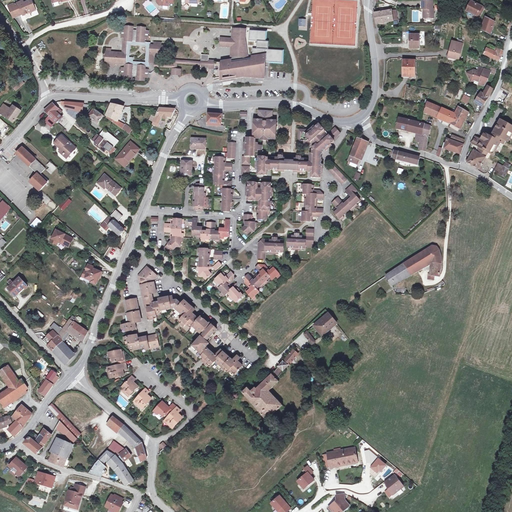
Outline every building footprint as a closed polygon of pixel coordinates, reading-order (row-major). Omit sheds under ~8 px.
[(33,12),(31,6),(34,5),(31,0),(24,3),(23,1),(9,7),(12,15),(16,13),(17,17),(21,15),(20,14),(22,13),(24,16),(33,12)] [(433,18),(434,9),(433,9),(433,1),(429,1),(424,1),(423,1),(422,9),(424,9),(424,11),(424,18),(433,18)] [(150,2),(144,7),(151,14),(156,9),(150,2)] [(484,8),(471,2),(467,11),(477,16),(480,10),(482,12),(484,8)] [(397,20),(396,10),(392,11),(392,10),(374,14),(377,24),(393,21),(397,20)] [(491,34),(495,22),(486,18),(481,30),(491,34)] [(148,39),(148,31),(145,31),(145,28),(138,27),(138,31),(133,30),(133,27),(125,27),(125,30),(122,30),(122,37),(127,38),(127,41),(130,41),(145,42),(145,39),(148,39)] [(219,78),(219,79),(243,76),(243,73),(251,73),(251,76),(263,77),(264,67),(263,67),(264,62),(265,56),(248,59),(245,40),(244,40),(245,30),(234,29),(233,38),(233,40),(234,40),(233,46),(232,46),(232,48),(231,61),(223,63),(215,62),(214,70),(214,73),(213,79),(219,78)] [(420,49),(419,35),(409,35),(410,49),(420,49)] [(233,46),(234,40),(233,40),(233,38),(220,37),(219,47),(232,48),(232,46),(233,46)] [(130,45),(130,41),(127,41),(126,51),(125,65),(135,65),(135,63),(132,62),(133,58),(129,58),(130,45)] [(151,45),(151,43),(145,42),(130,41),(130,45),(147,46),(146,63),(135,63),(135,65),(145,66),(149,66),(150,63),(151,45)] [(459,59),(463,44),(452,42),(449,57),(459,59)] [(151,45),(150,63),(154,63),(154,56),(161,57),(161,54),(164,54),(165,46),(162,46),(154,45),(151,45)] [(503,53),(503,51),(496,48),(494,52),(487,48),(484,55),(499,61),(503,53)] [(125,65),(126,51),(123,53),(121,53),(111,52),(106,52),(106,56),(104,58),(106,60),(105,63),(110,64),(113,67),(116,64),(125,65)] [(201,55),(201,62),(201,63),(209,63),(209,60),(209,55),(201,55)] [(201,66),(201,65),(201,63),(201,62),(174,60),(174,65),(154,63),(154,67),(172,69),(171,75),(181,76),(182,69),(178,69),(178,64),(201,66)] [(415,76),(415,61),(403,61),(403,76),(415,76)] [(148,78),(148,70),(145,70),(145,66),(135,65),(125,65),(125,68),(122,68),(121,76),(124,76),(124,79),(132,80),(132,77),(137,77),(137,80),(144,81),(145,77),(148,78)] [(488,79),(491,71),(479,67),(477,71),(474,70),(467,73),(471,81),(474,80),(480,82),(479,84),(483,86),(485,85),(487,79),(488,79)] [(488,97),(492,89),(488,86),(483,94),(481,93),(475,102),(482,107),(488,97)] [(464,94),(460,101),(466,105),(470,97),(464,94)] [(65,108),(69,110),(78,112),(82,114),(83,104),(65,102),(65,106),(64,107),(65,107),(65,108)] [(438,118),(442,109),(428,103),(425,113),(438,118)] [(0,113),(14,123),(21,111),(14,106),(11,110),(4,104),(0,109),(0,113)] [(53,104),(44,111),(47,114),(50,117),(51,118),(56,122),(57,123),(62,118),(59,115),(62,112),(53,104)] [(107,117),(107,118),(130,134),(133,129),(126,124),(125,125),(118,122),(124,107),(111,104),(106,116),(107,117)] [(461,129),(469,113),(463,110),(459,107),(455,114),(456,114),(451,124),(461,129)] [(500,117),(503,110),(498,107),(494,114),(500,117)] [(91,113),(89,117),(98,124),(104,116),(94,109),(94,110),(92,108),(89,112),(91,113)] [(153,122),(152,124),(158,126),(160,121),(166,122),(167,117),(171,118),(176,109),(159,108),(156,117),(153,122)] [(451,124),(456,114),(455,114),(442,109),(438,118),(443,121),(449,123),(451,124)] [(276,140),(277,121),(272,121),(273,112),(259,111),(259,120),(254,120),(253,139),(246,138),(246,156),(243,156),(243,164),(250,164),(250,157),(255,157),(255,152),(256,144),(256,139),(276,140)] [(221,124),(222,115),(208,114),(208,123),(221,124)] [(493,138),(503,122),(504,118),(502,117),(501,120),(491,137),(493,138)] [(51,118),(47,123),(51,127),(56,122),(51,118)] [(408,131),(410,121),(399,118),(397,129),(408,131)] [(423,135),(426,125),(421,124),(410,121),(408,131),(417,134),(423,135)] [(481,148),(488,152),(493,155),(500,142),(499,142),(501,138),(506,140),(508,142),(511,134),(511,132),(511,129),(511,126),(503,122),(493,138),(491,137),(485,134),(481,140),(475,136),(472,142),(471,144),(470,149),(474,151),(476,152),(479,147),(481,148)] [(334,141),(334,140),(333,140),(340,133),(335,128),(328,134),(319,125),(313,130),(299,130),(299,143),(312,144),(315,147),(314,149),(322,153),(334,141)] [(428,142),(431,126),(426,125),(423,135),(417,134),(416,142),(421,143),(422,140),(428,142)] [(105,130),(100,136),(114,147),(119,141),(105,130)] [(114,147),(100,136),(97,134),(92,140),(96,143),(94,145),(105,153),(107,150),(112,155),(116,149),(114,147)] [(69,142),(62,136),(55,144),(61,150),(60,151),(68,158),(75,150),(74,149),(68,143),(69,142)] [(206,150),(206,139),(192,138),(191,149),(197,149),(197,148),(199,148),(199,149),(206,150)] [(360,159),(367,142),(358,138),(351,156),(360,159)] [(461,154),(464,145),(447,139),(446,143),(444,143),(443,148),(449,150),(453,152),(461,154)] [(426,152),(428,142),(422,140),(421,143),(419,150),(426,152)] [(68,143),(74,149),(76,147),(69,141),(69,142),(68,143)] [(125,149),(117,159),(125,167),(132,159),(130,158),(138,148),(131,142),(128,146),(129,147),(126,150),(125,149)] [(235,159),(236,143),(230,143),(229,143),(228,158),(232,158),(235,159)] [(18,152),(16,154),(31,168),(38,161),(23,148),(18,152)] [(138,148),(130,158),(132,159),(140,150),(138,148)] [(488,152),(481,148),(478,153),(485,157),(488,152)] [(321,178),(322,153),(314,149),(313,151),(313,154),(312,163),(312,172),(311,178),(321,178)] [(413,160),(414,156),(394,151),(392,158),(410,162),(411,160),(413,160)] [(478,168),(485,157),(478,153),(476,152),(474,151),(470,158),(468,162),(468,163),(475,167),(478,168)] [(358,165),(360,159),(351,156),(349,161),(358,165)] [(417,164),(419,157),(414,156),(413,160),(411,160),(410,162),(417,164)] [(267,170),(268,161),(268,158),(260,157),(260,162),(258,162),(258,170),(260,170),(259,175),(267,176),(267,170)] [(232,208),(233,190),(231,190),(231,182),(224,181),(225,171),(232,171),(232,164),(225,163),(225,158),(216,158),(216,162),(215,172),(215,176),(215,180),(214,185),(224,186),(223,189),(223,193),(223,203),(223,207),(222,211),(230,212),(230,208),(232,208)] [(308,171),(308,163),(308,159),(304,159),(304,162),(299,162),(294,161),(294,159),(290,159),(286,158),(286,161),(281,161),(276,160),(276,158),(272,158),(272,161),(271,170),(290,170),(308,171)] [(38,161),(31,168),(38,174),(44,167),(38,161)] [(192,168),(193,162),(182,161),(181,175),(192,176),(192,171),(191,171),(191,168),(192,168)] [(57,168),(50,162),(47,165),(50,168),(47,171),(51,174),(57,168)] [(505,177),(511,166),(506,163),(503,167),(498,164),(494,171),(505,177)] [(347,179),(334,165),(329,170),(342,184),(347,179)] [(38,174),(30,182),(40,191),(49,181),(41,174),(46,169),(44,167),(38,174)] [(121,189),(105,175),(98,183),(105,189),(106,187),(116,196),(121,189)] [(257,201),(258,183),(249,183),(248,201),(257,201)] [(204,193),(204,185),(197,184),(196,188),(195,188),(195,197),(204,198),(204,193)] [(270,211),(271,202),(269,202),(269,197),(271,197),(271,189),(270,189),(270,184),(262,184),(261,202),(261,206),(259,206),(258,217),(258,220),(266,220),(267,220),(267,215),(268,211),(270,211)] [(316,209),(316,199),(324,199),(324,195),(320,195),(320,191),(313,191),(313,185),(304,185),(304,189),(303,194),(307,194),(307,199),(307,203),(307,207),(306,212),(303,212),(302,217),(302,221),(311,222),(312,216),(319,217),(319,213),(323,213),(323,209),(316,209)] [(356,204),(360,201),(354,194),(358,191),(353,185),(346,191),(351,196),(343,203),(338,198),(333,203),(337,209),(333,212),(334,213),(338,217),(340,219),(343,216),(350,210),(353,207),(356,204)] [(203,210),(203,207),(204,198),(195,197),(194,206),(196,206),(195,210),(203,210)] [(4,200),(0,204),(0,221),(12,208),(4,200)] [(116,210),(111,216),(118,222),(123,216),(116,210)] [(255,227),(255,223),(252,223),(252,217),(252,216),(244,215),(244,222),(246,223),(245,226),(242,229),(247,235),(251,231),(255,232),(255,227)] [(111,217),(102,226),(106,231),(110,227),(120,236),(125,230),(119,225),(111,217)] [(30,226),(35,230),(42,222),(37,218),(30,226)] [(182,229),(182,224),(182,220),(173,219),(172,225),(165,224),(165,228),(182,229)] [(202,236),(202,230),(202,226),(197,226),(197,219),(193,219),(193,235),(198,236),(202,236)] [(229,237),(230,220),(226,220),(226,227),(220,227),(220,231),(220,237),(224,237),(229,237)] [(202,236),(202,238),(202,239),(206,239),(211,240),(211,223),(208,223),(207,230),(202,230),(202,236)] [(220,237),(220,231),(215,230),(215,223),(211,223),(211,240),(216,240),(220,240),(220,238),(220,237)] [(181,238),(181,233),(182,229),(165,228),(165,232),(172,232),(172,237),(181,238)] [(313,248),(314,236),(314,230),(307,229),(306,237),(302,237),(302,239),(292,239),(292,236),(288,236),(288,248),(306,249),(306,247),(313,248)] [(71,243),(73,239),(56,230),(50,242),(56,245),(58,242),(65,245),(67,241),(71,243)] [(181,247),(181,242),(181,238),(172,237),(172,241),(166,247),(167,248),(166,249),(165,248),(163,249),(167,253),(170,251),(171,252),(177,247),(181,247)] [(284,253),(284,241),(280,241),(280,243),(270,243),(270,240),(263,240),(260,243),(260,244),(259,244),(258,259),(265,259),(266,252),(284,253)] [(441,263),(441,261),(441,256),(440,253),(439,251),(438,249),(438,248),(437,247),(436,247),(435,246),(433,246),(432,246),(431,247),(393,271),(386,276),(391,286),(431,264),(430,275),(429,274),(428,279),(434,280),(434,275),(440,276),(440,270),(441,265),(441,263)] [(209,259),(210,249),(201,249),(200,249),(200,253),(200,258),(209,259)] [(209,268),(209,259),(200,258),(200,263),(200,267),(209,268)] [(216,271),(222,265),(219,262),(213,267),(216,271)] [(262,268),(259,265),(256,268),(261,273),(257,276),(263,283),(266,281),(270,277),(262,268)] [(279,274),(273,267),(269,271),(264,265),(262,268),(270,277),(272,280),(276,277),(279,274)] [(91,283),(96,285),(102,272),(93,269),(90,267),(89,271),(88,273),(86,279),(91,281),(91,283)] [(150,320),(141,277),(149,269),(147,267),(139,277),(148,320),(150,320)] [(212,275),(209,271),(209,268),(200,267),(199,271),(199,272),(203,273),(203,276),(206,280),(212,275)] [(193,346),(198,350),(203,355),(200,359),(208,366),(210,363),(212,365),(216,362),(218,364),(223,368),(222,368),(225,371),(228,369),(232,373),(234,371),(237,373),(243,366),(238,361),(240,359),(238,356),(233,361),(221,350),(216,356),(206,347),(209,344),(206,342),(217,330),(209,323),(208,324),(201,317),(199,320),(192,313),(195,310),(185,301),(182,305),(177,301),(174,301),(173,297),(153,301),(152,294),(157,293),(154,281),(157,277),(149,269),(141,277),(150,320),(154,319),(153,316),(160,315),(159,312),(175,308),(177,310),(181,314),(184,317),(181,320),(183,322),(181,324),(184,327),(186,325),(189,327),(191,325),(201,333),(202,331),(205,333),(193,346)] [(222,286),(231,278),(234,275),(231,272),(226,277),(223,273),(216,279),(218,283),(222,286)] [(260,286),(263,283),(257,276),(253,280),(248,275),(245,277),(248,280),(257,289),(260,286)] [(11,286),(8,288),(16,296),(27,286),(19,278),(14,283),(11,286)] [(232,289),(228,285),(234,281),(231,278),(222,286),(219,289),(222,292),(225,296),(228,293),(232,289)] [(222,286),(218,283),(216,279),(213,282),(219,289),(222,286)] [(259,292),(257,289),(248,280),(245,283),(250,288),(246,291),(252,298),(255,296),(259,292)] [(243,296),(237,289),(236,290),(234,288),(232,289),(228,293),(230,296),(233,299),(237,303),(243,296)] [(126,332),(132,331),(135,330),(134,323),(141,322),(137,299),(126,301),(129,314),(127,314),(129,324),(122,326),(123,329),(126,329),(126,332)] [(337,324),(329,313),(314,326),(322,336),(337,324)] [(51,329),(53,331),(64,341),(71,333),(83,342),(88,332),(76,324),(79,321),(73,316),(63,330),(54,324),(51,329)] [(47,337),(43,341),(53,351),(61,343),(64,341),(53,331),(47,337)] [(315,342),(307,332),(304,334),(312,344),(315,342)] [(159,347),(157,335),(137,339),(137,336),(124,338),(125,342),(129,342),(130,348),(133,347),(134,350),(143,348),(142,347),(145,347),(146,350),(153,348),(159,347)] [(61,343),(53,351),(66,365),(74,357),(61,343)] [(127,369),(126,364),(125,360),(123,360),(122,352),(121,350),(109,353),(110,358),(112,357),(113,362),(113,363),(116,362),(117,366),(108,368),(109,374),(111,374),(112,378),(124,376),(123,369),(127,369)] [(283,406),(269,391),(279,382),(277,380),(284,371),(298,355),(293,351),(279,366),(272,375),(257,390),(255,389),(253,391),(248,386),(242,392),(266,420),(283,406)] [(0,372),(0,373),(10,388),(18,382),(8,367),(0,372)] [(39,391),(46,396),(60,376),(53,370),(47,377),(46,380),(45,381),(44,380),(41,385),(43,386),(39,391)] [(130,395),(138,386),(134,382),(136,380),(132,377),(121,389),(125,394),(127,392),(130,395)] [(10,388),(16,397),(26,391),(25,389),(27,388),(22,380),(18,382),(10,388)] [(10,388),(0,395),(0,403),(2,407),(16,397),(10,388)] [(144,408),(152,399),(147,394),(149,392),(146,389),(134,402),(139,406),(140,405),(144,408)] [(183,418),(178,413),(181,411),(177,407),(173,404),(171,407),(170,408),(164,403),(163,402),(154,412),(158,415),(159,413),(163,416),(163,417),(165,415),(168,417),(165,421),(169,426),(171,424),(174,427),(183,418)] [(13,417),(18,422),(28,411),(23,406),(16,415),(14,413),(12,416),(13,417)] [(28,411),(18,422),(24,427),(25,425),(31,416),(33,415),(28,411)] [(3,418),(0,418),(0,427),(5,426),(9,422),(13,426),(9,430),(15,437),(19,433),(20,432),(24,427),(18,422),(13,417),(9,417),(3,418)] [(119,431),(124,425),(113,417),(109,423),(119,431)] [(60,431),(65,426),(61,422),(56,429),(60,431)] [(142,442),(134,434),(129,429),(124,425),(119,431),(136,447),(137,449),(139,456),(141,462),(147,459),(144,449),(142,442)] [(78,439),(65,426),(60,431),(64,434),(66,434),(74,443),(78,439)] [(46,445),(52,436),(45,430),(39,438),(36,435),(33,438),(32,437),(31,439),(29,439),(25,444),(29,447),(37,454),(46,445)] [(66,459),(72,445),(58,438),(50,452),(53,453),(50,462),(63,467),(66,459)] [(117,456),(125,449),(114,441),(108,449),(117,456)] [(357,463),(355,448),(341,451),(340,448),(334,450),(335,452),(328,453),(328,454),(323,456),(325,468),(331,467),(331,468),(348,465),(347,463),(351,463),(352,464),(357,463)] [(123,464),(119,460),(116,456),(107,451),(99,460),(95,465),(92,470),(91,474),(99,476),(104,470),(106,467),(103,464),(106,461),(115,470),(126,486),(133,481),(126,470),(123,464)] [(125,461),(131,457),(132,456),(128,451),(121,456),(125,461)] [(17,458),(10,466),(13,469),(15,468),(18,471),(17,472),(21,476),(23,473),(25,473),(24,472),(28,468),(17,458)] [(314,480),(310,475),(313,473),(308,466),(305,469),(308,473),(298,482),(304,489),(314,480)] [(52,488),(56,477),(39,472),(36,483),(40,484),(41,484),(48,486),(48,487),(52,488)] [(404,487),(395,475),(385,483),(389,488),(388,488),(393,495),(404,487)] [(65,505),(74,508),(76,502),(80,503),(82,495),(83,495),(86,488),(76,484),(74,489),(71,488),(69,495),(68,495),(65,505)] [(329,508),(332,511),(341,511),(343,511),(350,506),(345,500),(344,494),(336,495),(337,501),(334,504),(329,508)] [(123,499),(115,495),(113,498),(111,497),(106,507),(111,509),(111,508),(115,509),(114,511),(117,511),(119,511),(122,505),(121,504),(123,499)] [(287,511),(291,509),(280,496),(271,503),(278,511),(283,511),(285,511),(287,511)]
